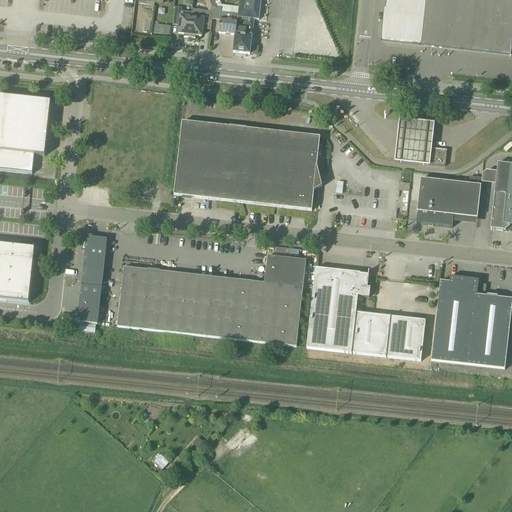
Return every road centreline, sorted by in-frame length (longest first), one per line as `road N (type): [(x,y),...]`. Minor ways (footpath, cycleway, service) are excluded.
road 1 (unclassified): [(64,208),(511,259)]
road 2 (primary): [(355,91),(6,52)]
road 3 (unclassified): [(6,52),(74,84),(64,208)]
road 4 (primary): [(511,111),(355,91)]
road 5 (unclassified): [(0,309),(40,314),(57,280),(64,208)]
